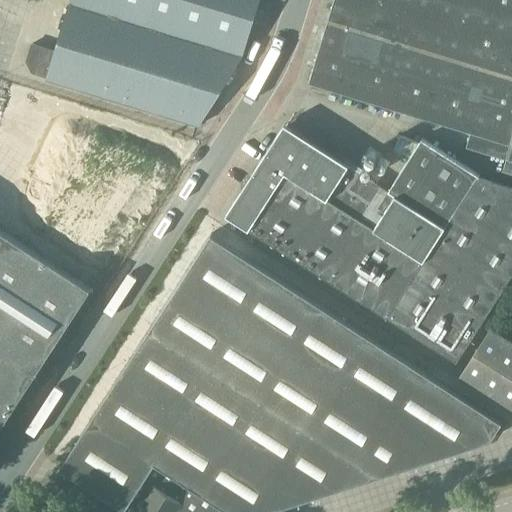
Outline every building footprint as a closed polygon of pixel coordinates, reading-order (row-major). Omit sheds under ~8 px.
[(69,0),(69,2),(70,3),(242,56),(259,0),(69,0)] [(467,147),(511,160),(511,0),(334,0),(309,83),(471,132),(467,147)] [(242,56),(70,3),(69,2),(47,76),(198,122),(242,56)] [(229,216),(247,227),(454,360),(511,271),(511,188),(476,176),(444,226),(287,125),(268,154),(269,154),(229,216)] [(0,427),(24,391),(37,371),(90,289),(90,288),(0,229),(0,427)] [(231,511),(232,511),(262,511),(490,440),(502,422),(212,233),(61,466),(125,508),(128,504),(133,507),(129,511),(231,511)] [(459,378),(511,412),(511,341),(491,328),(459,378)]
